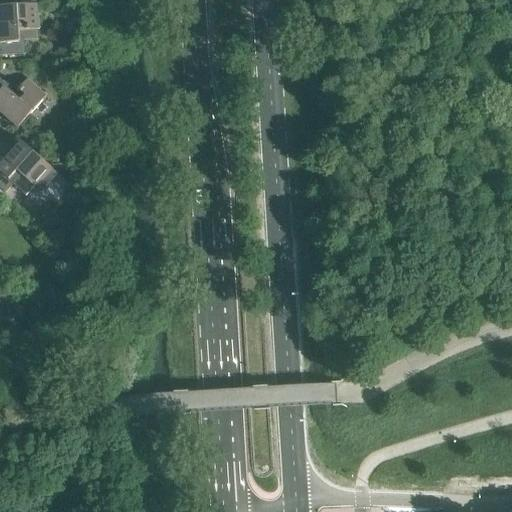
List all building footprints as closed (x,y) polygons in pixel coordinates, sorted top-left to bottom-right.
[(0,6),(0,55),(25,54),(24,41),(18,41),(17,30),(38,29),(36,4),(0,6)] [(58,39),(58,57),(73,57),(73,39),(58,39)] [(0,112),(17,128),(45,96),(26,80),(12,95),(4,88),(8,83),(0,76),(0,112)] [(0,156),(0,189),(4,193),(12,185),(25,196),(33,187),(39,191),(55,172),(16,138),(0,156)] [(76,266),(88,262),(92,261),(88,249),(87,249),(72,254),(76,266)] [(50,291),(35,296),(39,310),(55,305),(50,291)] [(13,307),(0,307),(0,325),(13,325),(13,307)]
